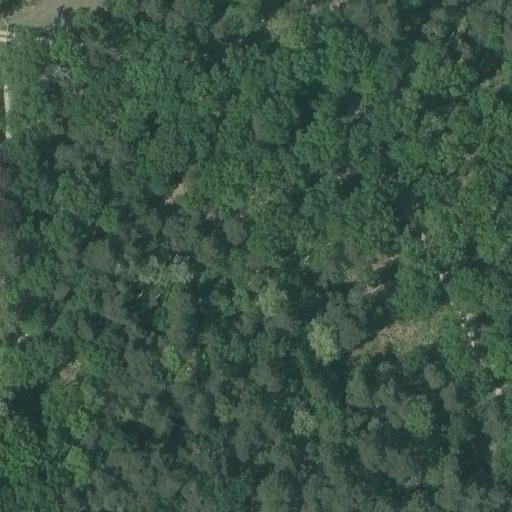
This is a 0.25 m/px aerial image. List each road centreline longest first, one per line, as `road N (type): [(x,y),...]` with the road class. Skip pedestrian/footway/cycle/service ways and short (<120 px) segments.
road 1 (track): [(0,38),(511,80)]
road 2 (track): [(296,0),(511,426)]
road 3 (track): [(0,88),(34,497)]
